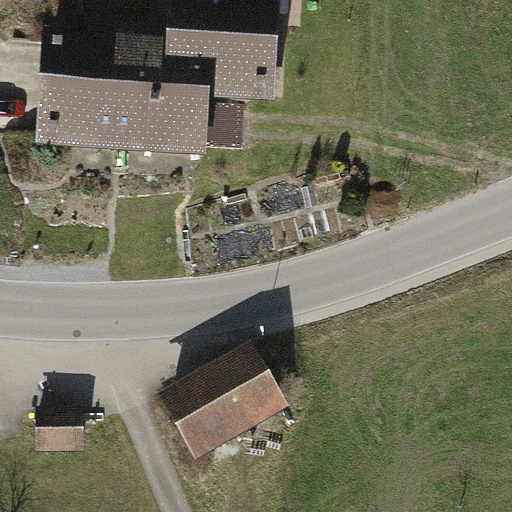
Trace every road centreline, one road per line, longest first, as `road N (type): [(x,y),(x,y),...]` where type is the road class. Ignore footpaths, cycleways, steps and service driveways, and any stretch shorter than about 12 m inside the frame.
road 1 (tertiary): [(511,210),(268,295),(109,312),(0,308)]
road 2 (track): [(252,125),(355,133),(511,171)]
road 3 (track): [(109,312),(180,511)]
